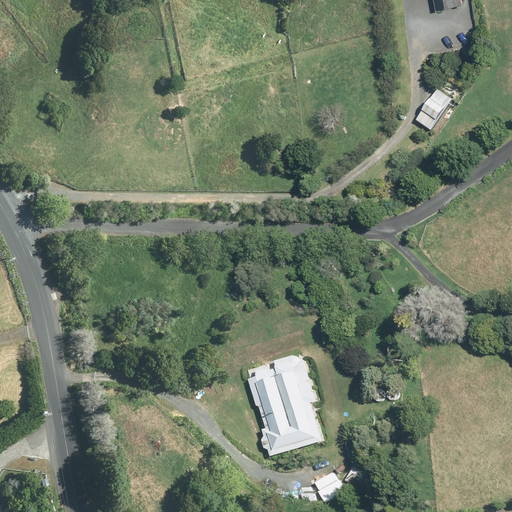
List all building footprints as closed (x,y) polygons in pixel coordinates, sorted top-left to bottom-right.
[(431,0),(434,12),(460,7),(458,0),(431,0)] [(431,132),(455,100),(439,89),(416,121),(431,132)] [(261,429),(268,456),(326,442),(305,357),(257,369),(259,377),(249,379),(256,409),(264,407),(268,427),(261,429)] [(364,470),(355,465),(346,482),(356,487),(364,470)] [(324,490),(319,493),(326,504),(347,491),(340,480),(337,482),(332,474),(320,482),(324,490)]
